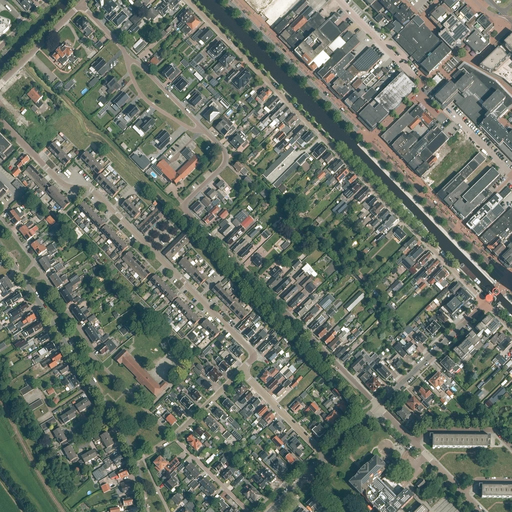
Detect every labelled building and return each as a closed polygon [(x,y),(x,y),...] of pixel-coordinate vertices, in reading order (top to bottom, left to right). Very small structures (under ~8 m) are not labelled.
[(27,12),(30,10),(20,0),(15,0),(19,4),(20,4),(21,5),(20,5),(27,12)] [(33,7),(26,0),(25,0),(26,0),(25,0),(20,0),(30,10),(33,7)] [(114,11),(118,8),(110,0),(98,0),(96,3),(98,4),(95,7),(98,9),(100,7),(102,9),(102,8),(108,14),(104,17),(109,22),(118,14),(114,11)] [(177,11),(179,8),(179,7),(178,6),(181,2),(179,0),(166,0),(164,3),(164,4),(157,12),(160,15),(163,19),(171,11),(172,11),(174,9),(175,10),(177,11)] [(244,0),(260,16),(274,2),(272,0),(244,0)] [(309,2),(307,0),(305,0),(304,1),(292,12),(297,17),(309,5),(307,4),(309,2)] [(416,18),(398,0),(363,0),(368,5),(373,0),(376,0),(370,7),(379,15),(375,20),(379,24),(383,19),(382,18),(383,17),(389,22),(390,22),(391,22),(392,22),(392,23),(385,29),(390,33),(393,30),(398,35),(416,18)] [(444,0),(429,15),(429,19),(442,33),(441,33),(440,33),(439,35),(439,36),(437,36),(437,37),(437,38),(443,43),(442,44),(448,50),(450,53),(451,51),(453,51),(453,50),(453,49),(455,49),(455,47),(456,47),(460,47),(460,43),(463,41),(465,43),(476,55),(479,55),(489,45),(489,40),(489,38),(488,37),(486,35),(494,28),(494,25),(484,14),(475,14),(461,0),(444,0)] [(137,12),(142,16),(148,10),(143,6),(137,12)] [(144,16),(149,21),(152,17),(155,20),(160,15),(157,12),(153,8),(144,16)] [(310,8),(280,37),(287,44),(311,20),(308,17),(314,11),(310,8)] [(128,18),(122,12),(112,22),(118,28),(128,18)] [(179,30),(192,18),(190,16),(191,15),(191,14),(191,13),(189,12),(188,12),(183,16),(182,16),(180,19),(182,21),(181,22),(181,23),(177,27),(179,30)] [(297,17),(292,12),(274,31),(279,36),(289,26),(288,25),(292,20),(293,21),(297,17)] [(294,54),(308,68),(349,27),(345,23),(338,29),(334,24),(340,18),(336,13),(326,23),(294,54)] [(311,20),(287,44),(295,52),(310,36),(311,37),(326,23),(317,14),(311,20)] [(0,37),(1,37),(9,29),(8,29),(10,22),(0,18),(0,37)] [(184,34),(197,21),(196,20),(196,19),(195,19),(194,18),(186,26),(187,26),(181,32),(184,34)] [(421,23),(416,18),(398,35),(394,40),(415,61),(413,64),(416,67),(419,65),(421,68),(419,70),(426,77),(428,75),(428,74),(449,53),(447,51),(448,50),(442,44),(443,43),(437,38),(435,36),(434,37),(424,26),(425,25),(421,22),(421,23)] [(86,21),(85,21),(84,21),(84,20),(83,20),(82,21),(81,21),(80,21),(80,22),(77,25),(80,28),(81,30),(82,30),(83,32),(84,32),(87,35),(85,37),(87,39),(93,34),(90,31),(90,32),(87,28),(87,29),(86,28),(89,25),(87,22),(86,21)] [(192,32),(200,24),(199,23),(199,22),(198,22),(197,21),(184,34),(186,37),(192,31),(192,32)] [(173,29),(169,26),(160,35),(164,38),(166,35),(166,36),(173,29)] [(209,33),(206,30),(201,35),(198,33),(192,39),(195,42),(196,41),(198,43),(201,40),(204,44),(213,36),(212,35),(213,34),(210,32),(209,33)] [(346,36),(342,39),(347,44),(354,38),(349,33),(346,36)] [(511,35),(502,46),(501,46),(480,67),(503,80),(511,87),(511,35)] [(346,45),(339,38),(328,49),(308,68),(313,73),(317,69),(318,70),(328,61),(329,62),(346,45)] [(360,44),(354,38),(347,44),(346,45),(329,62),(323,67),(324,69),(321,72),(320,71),(316,75),(322,80),(350,54),(360,44)] [(99,50),(103,45),(99,42),(97,45),(95,46),(99,50)] [(146,46),(143,43),(134,51),(138,55),(146,46)] [(224,48),(225,47),(222,44),(222,45),(219,43),(216,46),(216,45),(213,48),(213,49),(211,51),(210,51),(207,53),(210,56),(212,54),(216,57),(217,56),(218,57),(221,54),(220,54),(225,49),(224,48)] [(73,55),(68,51),(68,50),(70,48),(67,45),(65,47),(64,46),(60,50),(59,50),(57,52),(57,54),(56,54),(57,54),(53,58),(56,62),(58,61),(63,67),(69,61),(73,65),(77,61),(72,56),(73,55)] [(347,90),(347,89),(346,87),(360,74),(367,74),(381,60),(370,49),(346,73),(338,81),(330,88),(339,97),(342,99),(347,95),(348,95),(349,94),(349,93),(347,90)] [(92,60),(97,54),(94,50),(88,56),(92,60)] [(231,56),(228,53),(219,62),(220,62),(217,65),(220,68),(223,65),(225,68),(228,65),(229,66),(232,62),(231,62),(235,58),(231,55),(231,56)] [(350,54),(322,80),(327,86),(335,78),(338,81),(346,73),(343,70),(355,59),(350,54)] [(100,59),(95,64),(95,63),(92,66),(92,67),(98,73),(98,72),(102,77),(107,72),(103,67),(106,65),(104,62),(105,62),(102,59),(101,60),(100,59)] [(185,59),(182,62),(188,67),(191,64),(185,59)] [(499,114),(500,115),(506,110),(511,105),(511,99),(496,83),(464,65),(458,70),(459,71),(453,78),(454,79),(455,80),(458,83),(455,86),(456,87),(455,88),(450,83),(432,101),(434,103),(435,103),(436,104),(443,111),(454,101),(457,103),(455,104),(478,128),(511,162),(511,132),(511,133),(511,134),(505,134),(493,122),(493,119),(491,117),(490,117),(490,116),(488,114),(490,115),(491,114),(492,113),(493,114),(494,113),(499,114)] [(176,68),(173,70),(170,67),(162,75),(162,74),(162,75),(167,80),(168,80),(167,80),(172,75),(175,78),(180,73),(176,68)] [(366,80),(363,83),(366,87),(381,71),(378,68),(366,80)] [(50,74),(56,80),(60,77),(54,70),(50,74)] [(228,83),(230,81),(237,88),(242,84),(245,87),(249,82),(248,81),(251,78),(248,75),(249,74),(246,70),(241,74),(239,72),(237,73),(234,70),(225,80),(228,83)] [(402,75),(358,117),(371,130),(415,88),(402,75)] [(13,107),(27,93),(25,91),(31,86),(22,77),(2,97),(13,107)] [(117,83),(112,77),(107,83),(105,83),(104,84),(104,86),(105,87),(107,87),(110,90),(107,93),(110,95),(116,90),(113,87),(117,83)] [(177,91),(180,93),(189,84),(182,77),(177,81),(180,84),(175,88),(174,89),(177,92),(177,91)] [(218,84),(213,79),(209,84),(214,88),(218,84)] [(75,84),(72,80),(65,87),(68,90),(75,84)] [(355,91),(363,84),(359,80),(352,87),(355,91)] [(63,85),(60,81),(54,87),(58,90),(63,85)] [(368,92),(365,95),(351,109),(356,114),(358,113),(359,113),(359,112),(367,104),(367,105),(368,104),(377,95),(371,89),(370,90),(368,92)] [(31,101),(38,94),(34,90),(27,96),(31,101)] [(271,95),(270,94),(270,93),(269,92),(268,92),(265,90),(263,92),(260,95),(256,99),(258,102),(257,103),(260,106),(271,95)] [(195,108),(202,101),(199,98),(201,96),(197,91),(192,95),(195,98),(194,99),(190,103),(195,108)] [(351,109),(365,95),(362,91),(358,95),(355,93),(353,95),(344,104),(350,110),(351,109)] [(119,109),(122,106),(123,107),(126,104),(125,103),(129,99),(130,99),(123,93),(119,97),(116,100),(113,103),(119,109)] [(36,105),(39,109),(43,105),(40,101),(43,98),(38,94),(31,101),(36,105)] [(104,106),(108,102),(103,97),(98,101),(104,106)] [(228,109),(231,106),(224,98),(221,102),(228,109)] [(265,107),(266,107),(263,109),(268,114),(270,111),(271,112),(277,106),(276,105),(280,102),(279,101),(279,100),(278,99),(277,99),(276,98),(272,101),(272,100),(265,107)] [(219,108),(213,102),(209,107),(211,110),(204,117),(210,123),(219,114),(216,111),(219,108)] [(27,108),(34,115),(38,110),(34,106),(32,108),(30,106),(29,107),(27,105),(26,107),(27,108)] [(269,115),(261,122),(264,125),(270,119),(273,122),(286,109),(282,105),(278,109),(278,108),(270,116),(269,115)] [(125,114),(131,120),(139,112),(133,106),(125,114)] [(414,106),(383,136),(383,137),(383,139),(389,145),(417,117),(423,123),(425,122),(420,117),(424,113),(417,106),(414,106)] [(105,108),(99,114),(101,117),(107,111),(105,108)] [(271,130),(279,121),(281,123),(287,117),(291,113),(287,109),(269,127),(271,130)] [(425,122),(423,123),(431,131),(435,126),(437,125),(425,113),(424,113),(420,117),(425,122)] [(295,123),(298,120),(293,115),(289,119),(288,118),(284,122),(290,129),(295,124),(295,123)] [(220,133),(230,123),(227,121),(224,117),(217,123),(219,125),(216,129),(220,133)] [(144,134),(155,124),(149,118),(143,124),(140,121),(135,126),(140,131),(144,134)] [(412,130),(421,122),(417,118),(408,127),(412,130)] [(118,126),(123,132),(127,128),(121,122),(118,126)] [(230,123),(220,133),(224,138),(228,134),(230,136),(236,130),(233,126),(233,125),(231,123),(230,123)] [(422,139),(402,159),(408,165),(409,165),(441,133),(435,126),(431,131),(422,139)] [(295,135),(289,142),(292,145),(302,136),(302,135),(306,131),(302,127),(298,131),(297,130),(294,134),(295,135)] [(170,137),(164,132),(156,139),(160,143),(157,147),(161,151),(170,142),(167,140),(170,137)] [(396,154),(397,154),(417,134),(415,132),(411,135),(409,137),(405,133),(392,146),(395,149),(396,151),(395,152),(397,153),(396,154)] [(231,144),(234,148),(245,137),(241,133),(239,135),(237,133),(233,137),(235,140),(231,144)] [(280,143),(286,137),(281,133),(275,138),(280,143)] [(307,145),(313,138),(309,133),(302,140),(300,138),(296,142),(301,147),(305,143),(307,145)] [(426,163),(445,143),(449,140),(441,133),(409,165),(416,173),(426,163)] [(402,160),(402,159),(422,139),(417,134),(397,154),(402,160)] [(4,161),(14,151),(0,136),(0,200),(8,192),(5,188),(0,183),(0,158),(1,158),(1,159),(4,161)] [(245,137),(234,148),(238,151),(242,147),(244,149),(249,144),(247,142),(248,141),(246,139),(247,138),(245,137)] [(48,150),(53,154),(58,148),(56,146),(59,143),(57,141),(48,150)] [(280,152),(287,144),(284,141),(276,148),(280,152)] [(316,160),(326,151),(321,146),(311,155),(316,160)] [(57,158),(65,150),(64,148),(62,150),(63,150),(61,151),(58,148),(53,154),(57,158)] [(199,160),(188,148),(182,154),(189,162),(177,174),(169,166),(171,164),(165,159),(159,164),(157,162),(151,168),(160,177),(164,174),(172,182),(173,182),(176,185),(182,179),(183,180),(201,163),(199,160)] [(67,151),(65,150),(57,158),(61,162),(67,157),(64,154),(65,153),(67,151)] [(82,160),(85,163),(91,157),(89,156),(87,153),(80,160),(81,160),(82,160)] [(327,165),(333,158),(329,154),(324,159),(323,158),(319,162),(321,164),(324,161),(327,165)] [(463,182),(479,166),(486,160),(479,154),(473,160),(437,195),(443,202),(463,182)] [(24,166),(29,160),(27,158),(27,157),(26,156),(25,156),(19,161),(20,162),(16,166),(19,169),(23,165),(24,166)] [(65,167),(74,158),(72,157),(69,159),(67,157),(61,162),(65,167)] [(92,159),(91,157),(85,163),(88,166),(87,167),(88,168),(95,162),(92,159)] [(416,173),(415,173),(421,179),(435,165),(434,164),(437,160),(434,157),(427,164),(426,163),(416,173)] [(334,174),(343,165),(339,161),(335,165),(334,164),(328,170),(331,173),(332,172),(334,174)] [(98,165),(95,162),(88,168),(89,169),(90,168),(93,172),(99,166),(98,165)] [(244,177),(248,173),(238,163),(233,167),(236,170),(236,171),(239,174),(240,172),(244,177)] [(26,175),(28,178),(36,171),(31,166),(22,175),(24,177),(26,175)] [(104,170),(101,167),(99,166),(93,172),(97,175),(96,176),(97,177),(104,170)] [(15,178),(21,173),(17,168),(11,174),(15,178)] [(346,176),(348,173),(344,169),(341,172),(341,171),(337,175),(335,178),(339,183),(346,177),(346,176)] [(452,210),(459,218),(462,221),(464,219),(465,220),(474,211),(474,210),(477,207),(481,203),(490,194),(485,190),(499,176),(496,173),(492,169),(462,199),(452,210)] [(30,185),(40,175),(36,171),(28,178),(31,181),(30,182),(28,183),(30,185)] [(96,181),(100,185),(106,179),(103,177),(106,174),(104,172),(96,181)] [(322,172),(319,176),(317,178),(320,182),(326,176),(322,172)] [(37,186),(44,179),(40,175),(30,185),(31,186),(33,185),(32,184),(34,183),(37,186)] [(347,185),(343,189),(346,192),(353,184),(353,183),(357,179),(353,175),(350,178),(350,177),(344,183),(347,185)] [(249,187),(253,183),(248,177),(243,182),(249,187)] [(332,177),(326,184),(329,187),(335,180),(332,177)] [(38,193),(48,183),(44,179),(37,186),(40,189),(38,190),(36,192),(38,193)] [(104,189),(113,181),(111,179),(109,181),(110,181),(109,182),(108,182),(106,179),(100,185),(104,189)] [(114,183),(113,181),(104,189),(109,194),(114,188),(112,185),(111,185),(112,184),(113,184),(114,183)] [(219,190),(217,192),(224,199),(227,197),(224,194),(222,191),(226,187),(221,182),(216,187),(219,190)] [(463,182),(443,202),(450,209),(470,189),(465,184),(463,182)] [(52,187),(48,183),(38,193),(40,195),(41,193),(42,191),(43,192),(46,195),(47,193),(52,188),(52,187)] [(351,187),(345,194),(347,197),(351,193),(350,193),(351,192),(354,195),(355,194),(355,195),(357,193),(357,192),(361,188),(360,185),(358,185),(356,183),(352,187),(351,187)] [(53,187),(52,187),(52,188),(47,193),(52,198),(54,200),(49,204),(51,206),(55,202),(61,196),(58,193),(59,192),(53,187)] [(113,198),(121,190),(120,188),(118,189),(118,190),(117,191),(114,188),(109,194),(113,198)] [(224,199),(217,192),(216,193),(213,190),(207,195),(212,200),(216,196),(222,201),(224,199)] [(369,193),(366,190),(363,192),(356,199),(360,203),(366,197),(369,193)] [(489,214),(498,205),(503,200),(499,196),(497,194),(484,207),(480,212),(474,217),(474,216),(469,221),(469,222),(467,225),(466,225),(472,231),(480,222),(479,221),(488,213),(489,214)] [(64,199),(61,196),(55,202),(51,206),(52,208),(57,203),(59,206),(62,209),(64,211),(70,204),(65,198),(64,199)] [(373,205),(377,201),(373,197),(369,201),(369,200),(365,203),(364,202),(362,205),(367,211),(369,209),(370,210),(374,206),(373,205)] [(121,207),(126,211),(132,205),(129,203),(129,202),(130,201),(130,202),(132,200),(130,198),(121,207)] [(201,202),(207,209),(209,207),(211,205),(212,204),(205,198),(201,202)] [(83,213),(88,207),(84,203),(75,211),(77,213),(80,210),(83,213)] [(203,209),(197,203),(194,206),(195,207),(192,210),(197,215),(203,209)] [(380,212),(384,208),(380,204),(375,209),(375,208),(370,212),(373,216),(371,219),(373,221),(376,218),(375,218),(381,213),(380,212)] [(130,215),(139,207),(137,205),(135,207),(136,207),(134,208),(132,205),(126,211),(130,215)] [(481,235),(505,211),(498,205),(489,214),(472,231),(473,232),(476,229),(481,235)] [(84,220),(92,212),(88,207),(83,213),(85,216),(86,216),(84,217),(82,218),(84,220)] [(139,210),(140,208),(139,207),(130,215),(134,220),(140,214),(137,211),(138,209),(139,210)] [(153,207),(151,209),(162,219),(166,214),(159,207),(156,210),(154,209),(155,208),(153,207)] [(344,216),(350,209),(347,207),(341,213),(344,216)] [(214,216),(219,212),(215,208),(209,215),(210,216),(203,222),(207,225),(211,221),(212,222),(215,218),(214,216)] [(499,237),(507,229),(511,233),(511,232),(511,233),(511,232),(511,208),(489,230),(480,239),(487,246),(495,238),(498,235),(499,237)] [(162,219),(151,209),(150,210),(151,212),(152,211),(153,213),(150,216),(157,223),(162,219)] [(13,212),(8,216),(12,221),(20,215),(16,210),(13,212)] [(224,210),(218,216),(221,219),(222,219),(228,214),(224,210)] [(243,222),(249,216),(243,210),(235,219),(236,220),(232,224),(237,228),(240,225),(243,222)] [(386,218),(390,214),(386,210),(382,214),(381,214),(379,217),(383,222),(386,219),(386,218)] [(91,221),(97,216),(92,212),(84,220),(85,222),(87,220),(88,218),(88,219),(91,221)] [(19,220),(24,216),(22,213),(20,215),(12,221),(15,227),(21,222),(19,220)] [(44,219),(40,213),(36,216),(40,221),(44,219)] [(92,229),(101,220),(97,216),(91,221),(94,224),(93,226),(92,225),(91,227),(92,229)] [(157,223),(150,216),(147,218),(147,219),(146,217),(145,216),(143,217),(153,227),(157,223)] [(367,219),(364,216),(359,222),(361,224),(367,219)] [(153,227),(143,217),(141,219),(143,220),(145,221),(144,222),(142,224),(149,231),(153,227)] [(393,225),(397,221),(392,217),(383,226),(383,225),(377,231),(380,234),(386,229),(388,231),(393,226),(393,225)] [(100,230),(105,225),(101,220),(92,229),(94,230),(95,229),(95,228),(96,227),(97,227),(100,230)] [(227,235),(232,230),(227,225),(228,223),(225,220),(219,226),(222,229),(219,232),(223,236),(225,234),(227,235)] [(374,228),(379,223),(376,220),(371,224),(374,228)] [(29,228),(33,225),(31,222),(19,232),(23,237),(31,231),(29,228)] [(149,231),(142,224),(139,227),(137,225),(136,227),(144,236),(149,231)] [(61,230),(57,225),(52,229),(53,231),(55,230),(57,233),(61,230)] [(102,239),(111,230),(107,226),(101,232),(104,234),(104,235),(103,236),(102,236),(101,237),(102,239)] [(31,231),(23,237),(27,242),(35,235),(34,233),(38,230),(36,227),(34,229),(31,231)] [(258,227),(254,230),(248,235),(251,239),(258,233),(257,233),(261,230),(258,227)] [(234,234),(229,239),(229,240),(226,242),(227,243),(227,244),(227,245),(228,245),(229,246),(233,242),(234,242),(244,232),(240,228),(237,231),(234,233),(234,234)] [(492,253),(507,237),(511,233),(507,229),(499,237),(498,235),(495,238),(496,239),(487,248),(492,253)] [(110,240),(115,235),(111,230),(102,239),(104,241),(106,239),(105,239),(107,237),(107,238),(110,240)] [(393,230),(385,238),(388,241),(394,236),(400,242),(406,237),(399,230),(396,233),(393,230)] [(261,235),(266,240),(270,236),(266,231),(261,235)] [(184,233),(180,237),(190,247),(191,245),(190,244),(189,244),(188,243),(189,243),(191,240),(184,233)] [(374,248),(385,238),(382,234),(371,245),(374,248)] [(507,237),(492,253),(497,258),(498,257),(511,243),(511,234),(508,238),(507,237)] [(111,247),(119,239),(115,235),(110,240),(112,243),(113,243),(111,245),(111,244),(109,246),(111,247)] [(190,247),(180,237),(176,241),(183,249),(185,246),(186,245),(187,247),(188,249),(190,247)] [(118,249),(124,243),(119,239),(111,247),(112,249),(114,247),(115,246),(118,249)] [(40,240),(31,247),(35,252),(43,246),(43,245),(40,247),(39,245),(42,242),(40,240)] [(242,248),(247,243),(244,240),(239,245),(237,244),(231,250),(235,254),(242,248)] [(411,250),(416,246),(417,244),(413,240),(407,246),(406,245),(400,251),(403,253),(409,248),(411,250)] [(183,249),(176,241),(171,246),(181,256),(183,254),(181,252),(181,253),(180,251),(183,249)] [(119,256),(128,247),(124,243),(118,249),(121,252),(120,253),(119,253),(118,254),(119,256)] [(511,243),(498,257),(499,258),(505,264),(511,263),(511,243)] [(43,246),(35,252),(39,257),(48,250),(49,252),(55,249),(52,245),(46,249),(43,246)] [(181,256),(171,246),(167,250),(174,257),(177,254),(178,255),(178,256),(180,257),(181,256)] [(248,252),(252,248),(250,246),(246,250),(245,250),(242,253),(239,256),(240,257),(240,258),(241,258),(242,259),(246,256),(247,256),(249,254),(248,252)] [(415,260),(416,260),(423,252),(419,248),(417,250),(416,251),(417,251),(416,252),(414,250),(407,258),(401,264),(408,271),(415,264),(413,262),(415,260)] [(174,257),(167,250),(163,254),(171,263),(173,261),(172,260),(174,257)] [(124,267),(134,257),(129,253),(122,260),(125,263),(124,264),(123,264),(122,266),(124,267)] [(419,270),(422,267),(428,262),(427,261),(432,257),(428,253),(425,257),(425,256),(417,263),(412,267),(415,270),(417,268),(419,270)] [(258,269),(263,264),(260,260),(262,259),(258,255),(255,258),(257,260),(253,263),(258,269)] [(404,255),(396,263),(398,266),(401,264),(407,258),(404,255)] [(39,262),(43,268),(51,262),(48,257),(39,262)] [(130,268),(138,261),(134,257),(124,267),(125,269),(127,267),(126,267),(127,265),(128,266),(130,268)] [(183,269),(192,260),(190,259),(188,260),(189,261),(187,262),(187,261),(184,259),(179,265),(183,269)] [(297,259),(290,266),(294,270),(301,263),(297,259)] [(51,267),(56,263),(54,260),(51,262),(43,268),(46,273),(52,269),(51,267)] [(190,265),(190,264),(191,263),(191,264),(193,262),(192,260),(183,269),(187,273),(193,267),(190,265)] [(132,276),(142,266),(138,261),(130,268),(133,271),(132,273),(132,272),(130,274),(131,275),(132,276)] [(427,277),(435,269),(435,268),(439,264),(436,261),(432,264),(425,270),(424,269),(417,275),(414,279),(413,280),(416,283),(417,282),(421,279),(420,278),(425,274),(427,277)] [(302,270),(293,278),(297,282),(311,268),(307,264),(302,270)] [(139,277),(146,270),(142,266),(132,276),(133,277),(135,276),(134,275),(136,274),(139,277)] [(191,277),(200,269),(198,267),(196,270),(193,267),(187,273),(191,277)] [(282,280),(279,277),(283,273),(277,267),(270,274),(273,278),(269,283),(270,283),(267,286),(271,290),(275,287),(282,280)] [(201,276),(199,273),(202,270),(200,269),(191,277),(196,282),(201,276)] [(142,283),(150,274),(146,270),(139,277),(142,280),(140,281),(142,283)] [(448,274),(447,273),(445,273),(443,271),(442,270),(440,271),(428,283),(431,286),(434,283),(435,284),(437,283),(442,289),(447,285),(444,281),(445,279),(448,276),(448,274)] [(50,278),(53,283),(59,280),(56,274),(50,278)] [(71,283),(79,278),(76,274),(68,279),(71,283)] [(308,277),(300,285),(304,289),(312,281),(314,279),(311,275),(308,277)] [(65,276),(59,280),(53,283),(57,289),(63,285),(62,283),(64,282),(65,282),(68,280),(65,276)] [(155,286),(160,280),(156,276),(147,284),(149,286),(151,284),(150,284),(152,283),(155,286)] [(200,286),(208,277),(207,276),(204,278),(201,276),(196,282),(200,286)] [(10,283),(7,278),(0,282),(2,285),(1,286),(2,288),(1,288),(1,289),(10,283)] [(73,286),(81,281),(79,278),(71,283),(73,286)] [(287,278),(274,291),(275,292),(275,293),(276,294),(277,294),(278,295),(281,291),(283,292),(286,289),(286,288),(291,283),(287,278)] [(156,293),(165,284),(160,280),(155,286),(157,288),(157,289),(156,290),(154,291),(156,293)] [(397,281),(390,288),(395,294),(403,286),(397,281)] [(118,287),(113,282),(110,285),(114,290),(118,287)] [(11,290),(14,288),(10,283),(1,289),(2,290),(3,289),(4,291),(5,290),(7,292),(2,295),(4,298),(12,293),(11,290)] [(212,291),(216,295),(222,290),(219,287),(222,284),(221,283),(212,291)] [(305,289),(310,294),(317,289),(311,283),(305,289)] [(163,294),(169,289),(165,284),(156,293),(158,294),(159,293),(159,292),(160,291),(160,292),(163,294)] [(453,296),(460,289),(455,284),(448,291),(453,296)] [(294,286),(288,292),(282,298),(284,300),(284,301),(285,302),(286,303),(292,296),(291,296),(294,293),(295,293),(298,290),(294,286)] [(72,287),(61,294),(64,299),(70,296),(73,294),(71,291),(74,290),(72,287)] [(164,301),(173,293),(169,289),(163,294),(166,297),(163,300),(164,301)] [(438,302),(448,292),(446,289),(435,300),(438,302)] [(220,300),(229,291),(227,290),(226,291),(225,293),(225,292),(222,290),(216,295),(220,300)] [(440,309),(444,313),(446,311),(451,316),(454,314),(465,303),(465,304),(470,299),(461,290),(443,308),(442,307),(440,309)] [(231,293),(229,291),(220,300),(225,304),(230,298),(228,296),(228,295),(229,294),(231,293)] [(353,310),(365,297),(361,292),(348,304),(353,310)] [(172,303),(177,297),(173,293),(164,301),(166,303),(169,300),(172,303)] [(21,297),(20,294),(19,295),(18,294),(9,300),(10,300),(5,303),(8,306),(12,303),(13,304),(16,302),(16,301),(21,298),(21,297)] [(299,303),(304,297),(301,294),(295,299),(292,302),(293,303),(289,306),(290,307),(290,308),(291,309),(292,309),(293,309),(296,306),(296,307),(300,304),(299,303)] [(73,301),(70,296),(64,299),(68,305),(74,302),(74,301),(73,301)] [(326,297),(319,305),(324,310),(332,303),(326,297)] [(229,308),(236,301),(237,300),(236,298),(234,300),(235,300),(233,301),(230,298),(225,304),(229,308)] [(174,311),(183,303),(179,299),(173,304),(176,307),(175,309),(174,308),(173,310),(174,311)] [(309,305),(311,302),(308,299),(302,305),(302,306),(296,313),(300,317),(303,314),(304,315),(306,313),(305,312),(307,311),(305,308),(309,305)] [(233,312),(243,302),(241,301),(240,302),(240,303),(239,304),(238,304),(236,301),(229,308),(233,312)] [(244,304),(243,302),(233,312),(237,317),(244,309),(242,307),(241,306),(242,305),(243,306),(244,304)] [(25,303),(10,313),(11,313),(8,315),(11,319),(12,319),(14,322),(15,322),(20,318),(18,316),(23,313),(23,312),(24,312),(25,311),(29,309),(28,308),(28,307),(28,306),(27,306),(25,303)] [(182,313),(187,307),(183,303),(174,311),(176,313),(178,312),(177,311),(179,310),(182,313)] [(389,304),(385,308),(392,314),(395,311),(389,304)] [(72,311),(76,317),(87,310),(86,308),(80,311),(78,308),(77,306),(74,308),(74,310),(72,311)] [(183,320),(192,311),(187,307),(182,313),(184,315),(185,316),(183,317),(181,318),(183,320)] [(304,321),(303,322),(306,325),(308,323),(308,322),(310,320),(311,320),(313,318),(313,317),(320,311),(316,307),(309,314),(305,317),(306,318),(303,320),(304,321)] [(332,310),(327,315),(331,319),(336,313),(338,311),(335,308),(333,310),(332,310)] [(241,321),(250,312),(249,311),(247,312),(244,309),(237,317),(241,321)] [(443,315),(444,313),(440,309),(438,312),(441,315),(439,317),(438,316),(437,316),(436,316),(435,315),(431,318),(435,322),(437,320),(440,324),(441,323),(443,325),(447,320),(444,317),(444,316),(443,315)] [(84,316),(89,313),(87,310),(76,317),(80,324),(82,322),(83,323),(87,321),(86,320),(84,316)] [(190,321),(196,316),(192,311),(183,320),(185,322),(186,320),(187,318),(187,319),(190,321)] [(32,322),(36,319),(35,318),(34,316),(32,314),(25,318),(25,319),(18,324),(21,329),(29,324),(29,323),(30,323),(32,322)] [(326,345),(327,345),(331,341),(332,341),(334,339),(333,337),(336,334),(336,333),(343,325),(346,328),(349,324),(355,318),(351,314),(348,317),(345,320),(343,321),(338,326),(333,331),(334,331),(330,335),(326,339),(323,342),(324,343),(325,344),(326,345)] [(191,329),(200,320),(196,316),(190,321),(193,324),(192,326),(191,325),(190,327),(191,329)] [(248,325),(252,320),(249,317),(241,324),(242,325),(238,329),(241,332),(245,328),(246,329),(249,326),(248,325)] [(313,331),(313,332),(317,328),(317,329),(320,326),(319,325),(325,320),(322,317),(316,322),(312,326),(310,328),(311,329),(311,330),(312,331),(313,331)] [(382,317),(378,321),(382,325),(386,320),(382,317)] [(424,326),(417,318),(413,321),(420,329),(424,326)] [(434,323),(435,322),(431,318),(428,322),(431,325),(430,326),(426,331),(431,336),(439,328),(434,323)] [(484,321),(479,326),(477,328),(478,330),(485,337),(487,334),(490,337),(492,335),(492,336),(496,332),(495,332),(500,328),(498,325),(499,324),(495,321),(493,323),(488,318),(485,321),(484,321)] [(203,333),(211,324),(207,320),(201,326),(204,328),(204,329),(203,330),(201,331),(203,333)] [(23,334),(26,339),(29,337),(34,333),(35,333),(36,333),(38,332),(38,331),(42,329),(41,328),(41,327),(41,326),(40,326),(38,323),(26,332),(23,334)] [(210,334),(216,329),(211,324),(203,333),(204,335),(206,333),(205,333),(207,331),(207,332),(210,334)] [(332,328),(328,324),(322,329),(316,335),(318,337),(318,336),(318,337),(318,338),(319,339),(320,339),(321,339),(324,336),(325,336),(326,335),(326,334),(327,333),(332,328)] [(85,331),(89,337),(96,334),(101,330),(100,327),(96,329),(93,326),(91,328),(90,326),(87,328),(88,330),(85,331)] [(253,332),(257,329),(254,326),(245,336),(245,337),(246,338),(247,338),(249,340),(252,336),(253,336),(254,335),(255,334),(253,332)] [(408,326),(403,332),(408,336),(413,331),(408,326)] [(360,328),(353,335),(356,338),(360,334),(363,331),(360,328)] [(211,341),(220,333),(216,329),(210,334),(212,337),(213,337),(211,339),(211,338),(210,340),(211,341)] [(425,340),(427,339),(424,336),(422,337),(420,335),(421,334),(417,330),(414,333),(417,337),(414,340),(418,344),(419,343),(421,345),(422,344),(423,344),(425,342),(425,341),(426,340),(425,340)] [(342,343),(339,340),(342,338),(342,339),(347,334),(346,334),(344,332),(328,347),(333,352),(342,343)] [(261,339),(265,335),(262,333),(259,336),(258,336),(256,338),(257,338),(252,343),(252,344),(253,345),(254,346),(255,346),(260,342),(261,341),(261,340),(262,339),(261,339)] [(45,342),(49,339),(48,339),(48,337),(47,336),(45,334),(33,342),(36,346),(38,344),(39,345),(42,344),(43,344),(44,343),(45,342)] [(99,339),(96,334),(89,337),(93,343),(96,342),(97,343),(100,341),(99,340),(99,339)] [(454,357),(458,362),(463,366),(483,346),(471,334),(452,352),(456,356),(454,357)] [(103,344),(110,338),(107,335),(101,341),(103,344)] [(498,346),(506,339),(502,335),(499,338),(496,335),(490,341),(494,345),(496,343),(498,346)] [(274,345),(277,342),(273,338),(270,340),(270,339),(266,343),(262,347),(263,348),(260,350),(260,351),(260,352),(261,353),(262,353),(263,353),(267,349),(267,350),(268,349),(269,349),(269,348),(269,347),(270,347),(269,346),(272,343),(274,345)] [(509,345),(511,342),(507,338),(506,339),(498,346),(499,346),(497,347),(503,353),(510,346),(509,345)] [(24,340),(20,343),(19,342),(18,340),(13,343),(17,349),(26,343),(24,340)] [(217,347),(221,351),(225,347),(219,341),(215,345),(217,347)] [(402,341),(398,344),(408,354),(410,356),(411,355),(411,356),(413,354),(412,354),(413,352),(414,353),(416,351),(415,351),(416,350),(409,343),(407,345),(402,341)] [(26,348),(30,346),(28,343),(19,348),(21,351),(26,348)] [(51,351),(55,349),(55,348),(55,347),(54,346),(53,346),(52,343),(45,348),(45,349),(39,353),(41,357),(47,352),(48,353),(49,353),(50,353),(51,352),(51,351)] [(110,347),(111,347),(110,346),(107,343),(98,351),(100,353),(100,354),(102,355),(103,356),(105,353),(106,353),(107,353),(108,352),(108,351),(109,351),(108,350),(111,348),(110,347)] [(398,344),(394,349),(404,358),(403,358),(404,359),(408,354),(398,344)] [(277,356),(282,350),(277,345),(273,349),(276,351),(274,353),(273,352),(267,358),(271,362),(277,356)] [(239,359),(243,354),(241,352),(241,351),(238,348),(237,348),(235,346),(232,348),(231,347),(229,350),(232,353),(233,353),(239,359)] [(338,359),(349,349),(347,346),(344,350),(342,348),(335,354),(336,355),(335,356),(338,359)] [(212,349),(209,347),(203,353),(205,356),(212,349)] [(156,397),(168,385),(165,382),(160,386),(124,351),(115,360),(120,365),(122,364),(156,397)] [(369,365),(373,362),(375,360),(378,357),(376,355),(373,358),(372,357),(370,359),(365,354),(363,356),(359,352),(354,357),(358,361),(351,368),(356,373),(367,363),(369,365)] [(231,367),(236,362),(230,356),(226,353),(223,356),(226,360),(225,361),(231,367)] [(344,363),(350,356),(346,353),(343,356),(343,357),(340,359),(344,363)] [(58,362),(62,359),(62,358),(62,357),(61,356),(60,356),(58,354),(52,358),(49,361),(51,364),(54,362),(55,363),(56,363),(57,363),(58,362)] [(402,365),(402,364),(398,360),(399,358),(397,355),(390,362),(388,360),(386,362),(389,366),(391,364),(392,365),(397,370),(398,369),(399,369),(399,368),(400,366),(401,366),(402,365)] [(499,361),(502,358),(499,355),(492,361),(495,364),(499,361)] [(37,365),(42,362),(38,356),(33,360),(37,365)] [(378,357),(375,360),(373,362),(378,366),(383,362),(378,357)] [(228,370),(230,368),(223,362),(219,358),(216,361),(221,366),(219,367),(221,369),(222,369),(225,373),(226,372),(227,372),(228,371),(228,370)] [(459,368),(462,365),(458,362),(454,365),(447,358),(441,364),(448,371),(445,374),(450,379),(451,378),(454,381),(456,378),(453,376),(452,376),(451,375),(454,372),(455,374),(460,369),(459,368)] [(207,368),(219,380),(222,377),(214,369),(213,370),(209,366),(210,365),(208,362),(205,365),(207,368)] [(386,381),(392,376),(381,365),(378,367),(380,368),(377,371),(386,381)] [(62,376),(69,371),(66,366),(59,371),(57,368),(53,371),(56,376),(60,373),(62,376)] [(380,385),(382,383),(379,380),(377,382),(374,379),(371,381),(368,378),(368,377),(366,374),(371,369),(368,366),(362,372),(365,375),(360,379),(367,386),(373,393),(374,392),(375,392),(376,391),(376,390),(377,389),(378,389),(380,388),(379,387),(380,386),(380,385)] [(202,374),(196,368),(193,371),(200,377),(202,374)] [(219,380),(207,368),(205,370),(209,374),(208,375),(216,383),(219,380)] [(269,372),(268,374),(267,372),(266,373),(265,373),(264,374),(264,375),(263,375),(264,376),(261,379),(262,380),(262,381),(263,382),(266,385),(273,378),(272,378),(274,377),(279,372),(276,369),(275,370),(271,369),(269,372)] [(287,379),(293,374),(288,369),(282,375),(287,379)] [(279,374),(267,386),(271,390),(275,387),(276,386),(276,385),(278,383),(277,382),(283,377),(279,374)] [(436,376),(434,378),(445,390),(447,388),(443,384),(444,384),(442,383),(445,380),(438,374),(438,375),(437,375),(436,375),(436,376)] [(79,385),(80,384),(78,382),(78,383),(74,378),(67,382),(66,380),(62,383),(65,388),(69,385),(71,383),(75,389),(80,386),(79,385)] [(211,388),(212,387),(204,380),(201,378),(195,383),(200,388),(202,386),(208,391),(209,391),(211,389),(211,388)] [(445,390),(434,378),(431,381),(430,382),(430,383),(429,383),(435,390),(438,387),(440,388),(443,392),(445,390)] [(285,390),(292,383),(288,380),(283,384),(284,385),(282,387),(279,390),(275,394),(276,395),(277,397),(278,397),(279,397),(280,397),(280,396),(284,393),(285,392),(286,391),(285,390)] [(483,381),(477,387),(480,390),(486,384),(483,381)] [(241,396),(247,390),(242,385),(235,391),(238,394),(236,395),(238,397),(235,399),(234,398),(232,399),(236,403),(242,397),(241,396)] [(197,402),(201,398),(199,395),(199,394),(195,390),(195,391),(191,387),(188,390),(192,394),(190,396),(193,399),(197,402)] [(453,387),(448,391),(452,395),(457,391),(453,387)] [(332,392),(338,398),(341,395),(336,389),(332,392)] [(427,405),(434,397),(431,394),(431,395),(426,391),(425,391),(424,392),(422,390),(421,391),(421,390),(420,391),(419,392),(419,393),(418,393),(421,397),(420,398),(424,402),(427,405)] [(477,401),(483,394),(480,391),(473,398),(477,401)] [(250,399),(253,396),(252,394),(251,394),(249,392),(239,401),(242,405),(246,401),(247,402),(248,402),(249,401),(250,399)] [(85,401),(81,403),(85,409),(91,406),(87,399),(88,399),(85,395),(82,397),(85,401)] [(188,410),(193,406),(183,395),(180,397),(183,400),(181,402),(182,404),(183,406),(184,406),(187,409),(188,410)] [(340,410),(345,414),(346,413),(347,413),(348,412),(348,411),(344,406),(345,405),(342,403),(341,404),(335,396),(333,396),(331,399),(331,400),(329,401),(332,404),(333,403),(335,405),(336,404),(338,407),(337,408),(340,410)] [(301,408),(301,407),(300,406),(303,403),(298,398),(294,402),(296,404),(291,409),(293,411),(293,412),(294,413),(295,414),(299,410),(300,410),(301,409),(301,408)] [(424,409),(416,400),(414,398),(410,402),(409,401),(407,403),(408,404),(407,404),(414,411),(418,408),(419,409),(418,410),(420,412),(424,409)] [(258,406),(260,403),(256,399),(247,408),(250,412),(247,416),(249,418),(254,414),(251,412),(254,409),(255,410),(258,406)] [(493,404),(488,399),(484,404),(489,409),(493,404)] [(332,404),(328,400),(323,405),(327,410),(332,404)] [(235,412),(237,410),(234,407),(234,406),(232,404),(228,401),(226,403),(225,402),(224,404),(224,405),(223,405),(227,409),(226,409),(229,412),(232,409),(235,412)] [(85,409),(81,403),(76,407),(75,406),(73,407),(76,412),(78,411),(80,413),(85,409)] [(313,403),(308,408),(314,414),(319,409),(313,403)] [(183,416),(185,414),(179,408),(178,409),(175,406),(173,408),(176,411),(174,413),(176,415),(177,415),(180,418),(183,416)] [(74,413),(76,412),(73,407),(71,409),(72,411),(66,415),(71,421),(76,417),(74,413)] [(261,418),(268,411),(267,410),(267,409),(266,409),(264,407),(256,414),(260,418),(256,421),(258,424),(263,419),(261,418)] [(410,422),(413,420),(410,417),(411,416),(403,408),(400,411),(399,411),(397,413),(398,414),(397,414),(404,422),(407,419),(410,422)] [(232,424),(235,422),(230,417),(229,419),(219,409),(219,410),(218,409),(213,414),(219,420),(219,419),(220,420),(222,418),(226,422),(227,420),(232,424)] [(331,409),(328,411),(332,415),(330,416),(336,422),(337,422),(338,422),(338,421),(338,420),(341,418),(335,412),(334,412),(331,409)] [(246,421),(249,418),(245,414),(242,411),(240,414),(244,418),(243,419),(246,421)] [(174,424),(176,422),(172,417),(171,415),(168,412),(165,415),(168,418),(166,420),(166,421),(167,422),(168,422),(169,424),(170,425),(171,425),(172,426),(173,425),(174,424)] [(270,423),(275,418),(272,416),(272,415),(272,414),(271,414),(270,413),(260,423),(263,426),(267,423),(268,424),(269,424),(270,423)] [(336,422),(330,416),(328,418),(325,414),(323,417),(326,420),(325,421),(332,427),(334,425),(335,425),(335,424),(335,423),(336,422)] [(71,421),(66,415),(61,418),(61,419),(59,421),(62,426),(64,424),(65,425),(71,421)] [(217,430),(220,427),(210,417),(205,422),(211,428),(214,426),(217,430)] [(312,423),(313,424),(317,427),(316,427),(317,428),(316,429),(323,436),(326,432),(323,429),(323,428),(322,427),(321,427),(315,421),(312,423)] [(284,432),(286,430),(285,429),(280,423),(276,427),(273,424),(269,429),(273,434),(277,430),(281,433),(283,431),(284,432)] [(323,436),(316,429),(317,428),(316,427),(317,427),(313,424),(309,428),(318,438),(321,438),(323,436)] [(53,433),(57,439),(64,435),(60,429),(58,427),(53,430),(55,432),(53,433)] [(196,433),(201,438),(203,441),(206,438),(209,441),(212,438),(207,432),(205,434),(200,429),(201,428),(200,428),(199,429),(198,430),(197,430),(195,432),(196,433)] [(240,441),(243,438),(235,430),(232,433),(240,441)] [(231,436),(227,432),(223,436),(227,440),(231,436)] [(111,439),(107,433),(104,435),(102,433),(94,438),(96,442),(102,439),(104,443),(111,439)] [(284,433),(279,439),(282,443),(288,437),(284,433)] [(64,435),(57,439),(60,445),(62,444),(63,446),(68,443),(67,441),(64,435)] [(487,446),(490,446),(490,436),(429,435),(429,445),(432,445),(432,448),(487,449),(487,446)] [(196,450),(201,445),(196,440),(192,436),(190,438),(189,438),(188,439),(188,440),(187,441),(190,444),(193,447),(196,450)] [(114,445),(111,439),(104,443),(107,449),(104,450),(106,454),(112,451),(110,448),(114,445)] [(274,443),(280,448),(283,444),(278,439),(274,443)] [(302,455),(303,454),(299,450),(302,448),(296,442),(290,448),(293,451),(299,458),(300,457),(301,457),(302,456),(302,455)] [(64,451),(67,457),(74,453),(70,447),(69,445),(64,448),(65,450),(64,451)] [(96,457),(99,455),(96,450),(94,451),(93,451),(87,454),(91,461),(97,458),(96,457)] [(263,451),(258,456),(263,461),(268,456),(263,451)] [(77,459),(74,453),(67,457),(71,463),(72,462),(73,464),(78,461),(77,459)] [(294,463),(296,461),(292,457),(292,456),(291,455),(290,455),(288,456),(286,453),(282,456),(285,459),(291,466),(292,465),(293,465),(294,464),(294,463)] [(85,464),(91,461),(87,454),(81,457),(82,460),(78,462),(80,465),(84,463),(85,464)] [(119,463),(122,461),(122,460),(122,459),(121,458),(120,457),(119,455),(112,460),(111,461),(109,458),(103,462),(105,465),(102,467),(103,468),(92,474),(97,481),(104,477),(102,474),(111,468),(110,467),(114,464),(116,466),(120,464),(119,463)] [(278,471),(281,474),(282,474),(283,474),(284,474),(284,473),(284,472),(284,471),(286,469),(283,466),(284,465),(279,461),(275,457),(271,461),(271,462),(275,466),(274,466),(275,466),(273,468),(277,472),(278,471)] [(428,511),(422,505),(414,511),(401,511),(400,511),(413,498),(404,490),(395,500),(394,499),(389,494),(393,490),(385,482),(381,486),(376,481),(375,480),(387,469),(375,457),(367,466),(366,466),(364,468),(360,472),(358,474),(358,475),(349,483),(360,495),(361,495),(363,498),(376,511),(428,511)] [(170,473),(180,463),(176,458),(170,464),(167,462),(166,463),(165,463),(165,462),(163,460),(162,460),(160,458),(157,461),(156,461),(155,463),(155,464),(154,464),(157,467),(155,469),(159,473),(161,471),(164,468),(170,473)] [(223,466),(225,464),(222,461),(220,463),(219,462),(216,465),(216,466),(214,468),(216,470),(215,470),(216,472),(218,472),(223,467),(223,466)] [(196,470),(190,464),(185,469),(188,472),(185,475),(188,477),(187,478),(196,470)] [(231,473),(235,469),(232,466),(222,476),(224,478),(224,479),(225,480),(226,480),(226,481),(230,477),(231,477),(232,475),(231,473)] [(123,478),(128,476),(125,470),(117,474),(117,473),(115,474),(115,473),(113,473),(110,476),(109,476),(111,480),(119,476),(120,480),(121,479),(123,479),(123,478)] [(201,475),(196,470),(187,478),(191,482),(194,478),(196,480),(201,475)] [(270,485),(276,479),(267,470),(261,476),(262,477),(260,479),(256,476),(253,479),(257,484),(257,485),(262,490),(268,484),(270,485)] [(174,478),(177,475),(174,472),(170,476),(172,478),(167,483),(168,483),(165,486),(171,492),(177,486),(176,484),(179,482),(174,478)] [(202,487),(205,490),(210,485),(205,479),(201,484),(203,486),(202,487)] [(425,484),(421,480),(415,486),(419,490),(423,486),(427,489),(429,487),(426,483),(425,484)] [(123,495),(131,492),(129,486),(127,486),(126,483),(119,485),(120,487),(121,487),(123,495)] [(104,494),(111,491),(108,485),(101,487),(104,494)] [(217,491),(210,485),(205,490),(203,492),(209,498),(206,502),(206,503),(205,504),(204,503),(204,504),(208,507),(215,501),(211,497),(212,496),(217,491)] [(255,503),(260,497),(258,495),(258,494),(255,491),(251,488),(250,489),(247,485),(244,488),(248,492),(244,495),(248,499),(248,498),(250,500),(249,501),(252,504),(255,502),(255,503)] [(511,486),(479,486),(478,495),(481,496),(481,499),(511,498),(511,486)] [(429,504),(436,497),(432,493),(425,500),(429,504)] [(178,507),(182,503),(179,499),(181,498),(178,494),(176,496),(172,500),(176,504),(175,505),(177,507),(178,506),(178,507)] [(185,505),(191,499),(189,496),(182,503),(185,505)] [(237,511),(236,511),(236,510),(234,508),(231,511),(229,509),(224,503),(224,502),(219,497),(216,501),(220,506),(223,509),(221,511),(237,511)] [(317,511),(321,508),(317,503),(313,498),(307,504),(311,509),(313,507),(317,511)] [(132,505),(133,504),(133,503),(132,503),(131,499),(128,499),(126,500),(123,500),(123,501),(120,501),(120,505),(124,505),(124,507),(132,506),(132,505)] [(190,502),(188,504),(187,503),(186,504),(183,507),(185,510),(183,511),(192,511),(191,511),(193,509),(195,508),(190,502)]
